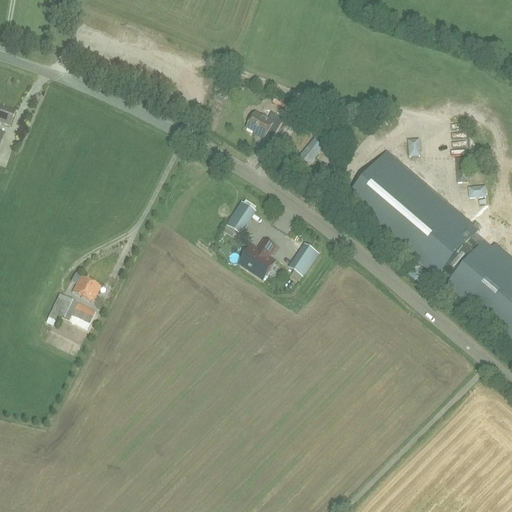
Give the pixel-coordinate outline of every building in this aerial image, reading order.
[(0,147),(5,134),(0,132),(0,125),(1,124),(10,128),(16,114),(0,107),(0,147)] [(247,129),(271,144),(284,122),(273,115),(268,122),(257,115),(247,129)] [(307,139),(301,134),(295,141),(302,146),(307,139)] [(459,148),(458,134),(447,135),(447,149),(459,148)] [(310,166),(327,145),(317,138),(300,158),(310,166)] [(420,141),(409,142),(410,158),(421,156),(420,141)] [(488,254),(480,247),(472,241),(479,232),(387,154),(346,203),(438,280),(440,279),(449,287),(447,288),(511,343),(511,259),(496,246),(488,254)] [(469,184),(467,160),(457,160),(458,184),(469,184)] [(486,188),(480,188),(470,189),(470,199),(486,198),(486,188)] [(241,206),(226,228),(239,237),(254,215),(241,206)] [(239,267),(261,282),(265,277),(266,277),(270,272),(269,271),(273,264),(267,260),(274,250),(264,243),(257,253),(251,249),(247,256),(246,255),(242,261),(243,262),(239,267)] [(303,279),(317,257),(304,249),(290,270),(303,279)] [(409,279),(422,290),(432,278),(419,267),(409,279)] [(93,304),(101,287),(81,277),(73,294),(93,304)] [(46,323),(56,328),(61,318),(87,331),(95,313),(60,296),(46,323)]
